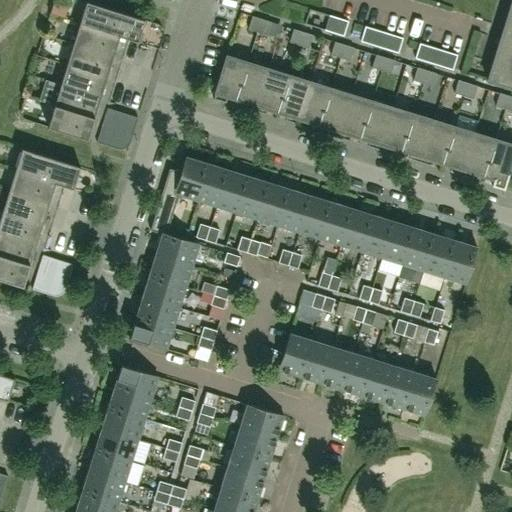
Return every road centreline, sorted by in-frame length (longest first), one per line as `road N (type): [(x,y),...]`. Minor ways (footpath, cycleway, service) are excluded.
road 1 (residential): [(511,219),(158,110)]
road 2 (residential): [(323,412),(87,340)]
road 3 (residential): [(87,340),(158,110)]
road 4 (residential): [(34,511),(81,358)]
